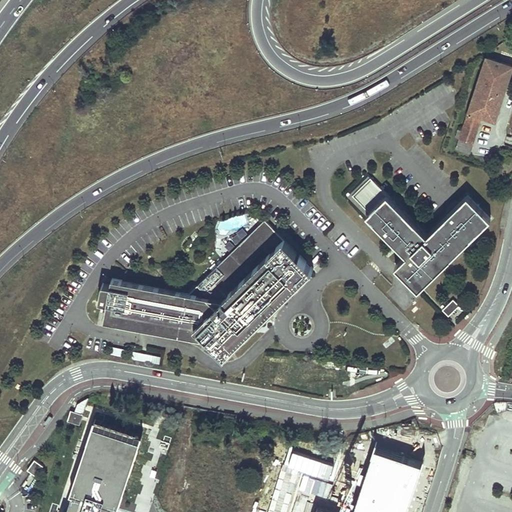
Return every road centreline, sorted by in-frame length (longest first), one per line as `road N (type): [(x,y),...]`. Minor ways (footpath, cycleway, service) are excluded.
road 1 (trunk): [(0,265),(84,197),(155,159),(353,99),(511,3)]
road 2 (unclassified): [(0,462),(46,397),(91,370),(332,410),(422,388)]
road 3 (motorway): [(477,0),(333,79),(302,75),(270,52),(259,0)]
road 4 (motorway): [(0,139),(63,57),(130,0)]
road 5 (unclassified): [(460,356),(511,243)]
